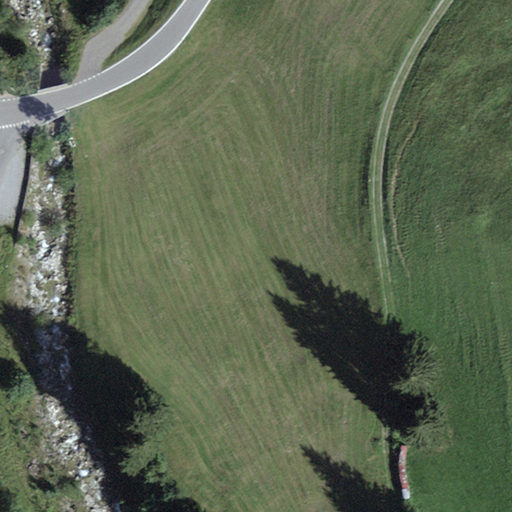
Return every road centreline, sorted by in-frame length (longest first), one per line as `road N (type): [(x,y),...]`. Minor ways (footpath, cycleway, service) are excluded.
road 1 (track): [(439,0),(392,86),(375,150),(397,511)]
road 2 (track): [(0,179),(0,355),(13,482),(31,511)]
road 3 (tertiary): [(197,0),(166,40),(115,78),(0,113)]
